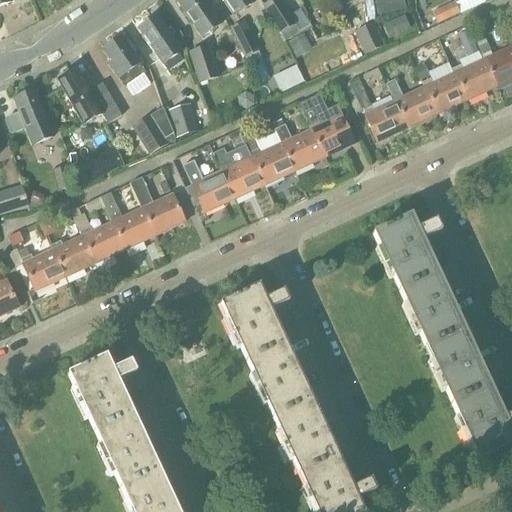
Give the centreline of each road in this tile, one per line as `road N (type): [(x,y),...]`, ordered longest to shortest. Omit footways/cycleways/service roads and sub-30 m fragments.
road 1 (residential): [(402,511),(274,235)]
road 2 (residential): [(218,511),(122,305)]
road 3 (residential): [(511,348),(426,165)]
road 4 (residential): [(274,235),(426,165)]
road 5 (residential): [(122,305),(274,235)]
road 6 (residential): [(0,68),(120,0)]
road 7 (residential): [(0,362),(122,305)]
